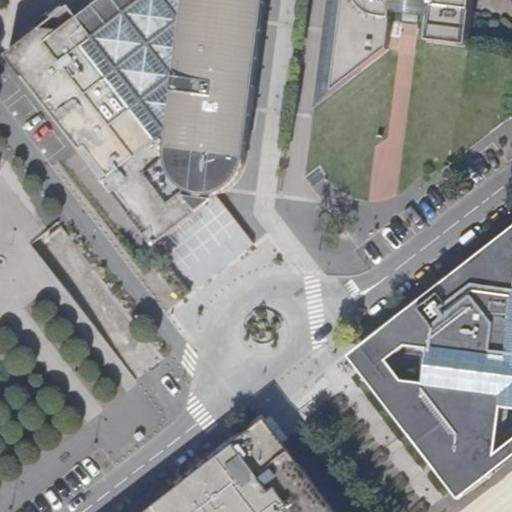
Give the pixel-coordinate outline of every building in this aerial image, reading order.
[(101,0),(80,17),(88,28),(94,35),(126,11),(118,0),(101,0)] [(118,0),(126,11),(94,35),(169,131),(186,0),(118,0)] [(189,192),(201,196),(209,196),(217,195),(225,193),(230,190),(235,185),(238,180),(241,173),(244,164),(265,0),(186,0),(169,131),(166,135),(165,143),(164,155),(165,163),(169,171),(173,179),(181,187),(189,192)] [(328,0),(315,108),(389,48),(394,13),(403,14),(402,21),(423,24),(424,16),(434,17),(431,40),(470,44),(475,0),(328,0)] [(166,135),(169,131),(94,35),(88,28),(80,17),(71,6),(41,29),(18,47),(7,56),(155,247),(209,205),(201,196),(189,192),(181,187),(173,179),(169,171),(165,163),(164,155),(165,143),(166,135)] [(511,230),(368,342),(430,351),(429,363),(424,362),(423,373),(427,374),(425,385),(366,378),(461,499),(511,459),(511,230)] [(156,266),(182,300),(191,293),(160,253),(157,255),(156,266)] [(337,511),(268,421),(148,511),(337,511)]
